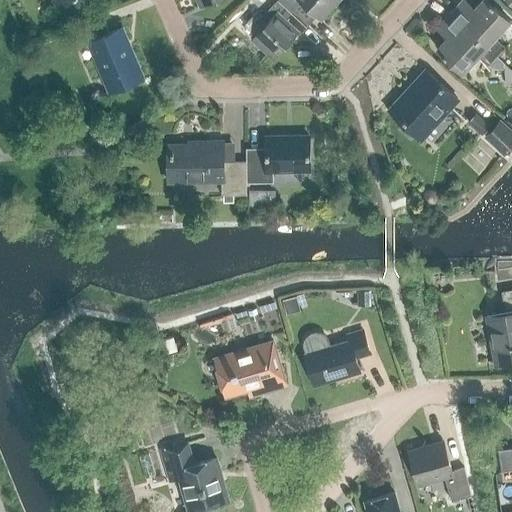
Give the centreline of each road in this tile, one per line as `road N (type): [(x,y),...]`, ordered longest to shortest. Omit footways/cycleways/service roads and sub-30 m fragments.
road 1 (residential): [(410,0),(329,85),(217,88),(200,84),(163,0)]
road 2 (residential): [(407,405),(374,404),(256,441),(248,456),(262,511)]
road 3 (residential): [(407,405),(312,511)]
